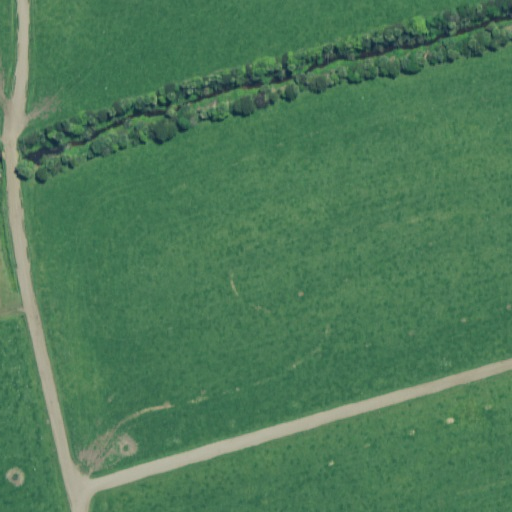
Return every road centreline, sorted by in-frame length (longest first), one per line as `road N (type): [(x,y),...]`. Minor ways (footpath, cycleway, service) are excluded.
road 1 (track): [(0,213),(511,69)]
road 2 (track): [(73,489),(13,209),(5,0)]
